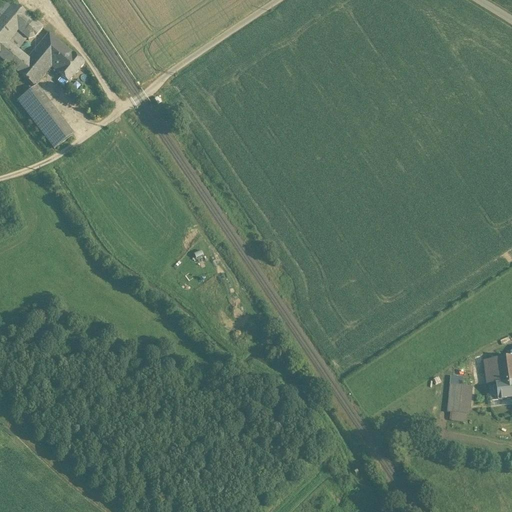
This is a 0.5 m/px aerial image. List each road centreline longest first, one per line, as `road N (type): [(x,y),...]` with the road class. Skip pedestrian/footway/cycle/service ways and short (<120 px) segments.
road 1 (track): [(280,0),(79,143),(0,179)]
road 2 (track): [(0,415),(110,511)]
road 3 (track): [(122,111),(46,0)]
